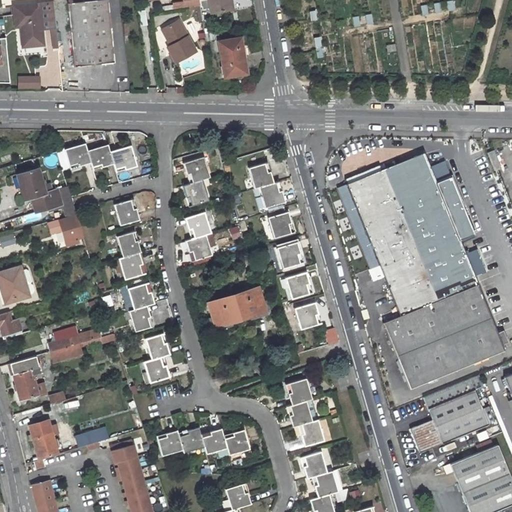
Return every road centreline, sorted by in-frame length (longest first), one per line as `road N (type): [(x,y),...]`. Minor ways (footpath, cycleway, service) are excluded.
road 1 (unclassified): [(401,511),(286,114)]
road 2 (residential): [(167,175),(171,271),(207,401)]
road 3 (secondary): [(286,114),(511,119)]
road 4 (secondary): [(0,108),(164,112)]
road 5 (residential): [(207,401),(253,410),(269,424),(289,490),(283,511)]
road 6 (secondary): [(164,112),(286,114)]
